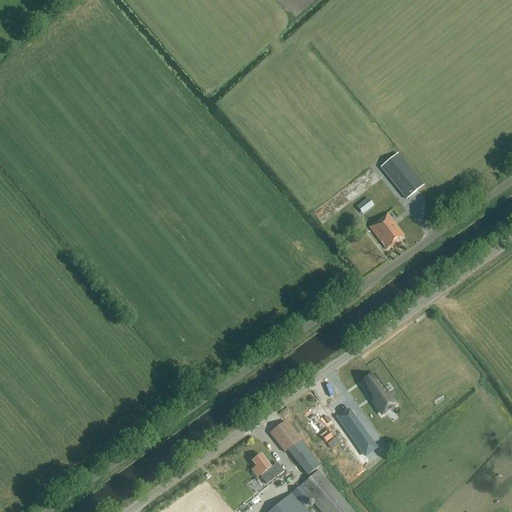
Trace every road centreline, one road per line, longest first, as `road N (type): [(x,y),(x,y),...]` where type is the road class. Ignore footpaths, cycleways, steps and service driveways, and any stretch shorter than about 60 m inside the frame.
road 1 (unclassified): [(47,511),(511,183)]
road 2 (unclassified): [(135,511),(511,240)]
